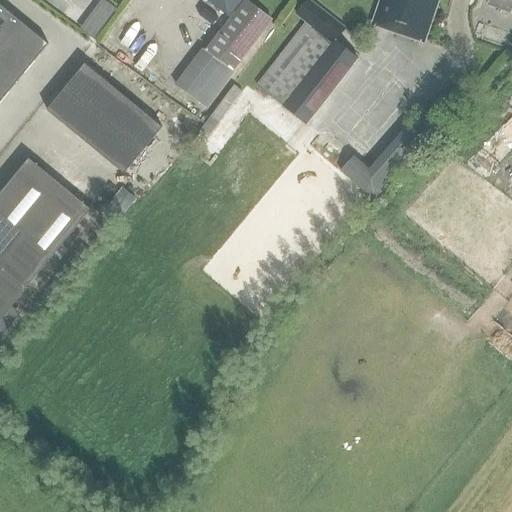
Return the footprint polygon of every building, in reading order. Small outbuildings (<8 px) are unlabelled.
[(104,25),(115,10),(102,0),(91,15),(104,25)] [(211,0),(232,15),(206,50),(235,71),(272,21),(247,3),(249,0),(211,0)] [(440,0),(384,0),(377,27),(428,42),(440,0)] [(511,0),(490,0),(488,6),(511,14),(511,10),(511,0)] [(308,25),(259,86),(309,125),(359,59),(354,55),(342,47),(337,43),(347,30),(310,1),(298,17),(308,25)] [(0,5),(0,104),(49,45),(0,5)] [(85,65),(47,111),(124,175),(163,129),(85,65)] [(417,123),(382,168),(364,154),(349,173),(386,201),(435,137),(417,123)] [(0,332),(1,333),(17,314),(11,309),(27,289),(28,290),(29,289),(27,288),(91,211),(29,160),(0,195),(0,332)] [(125,191),(110,210),(120,219),(136,199),(125,191)] [(74,282),(99,254),(88,244),(63,272),(74,282)]
